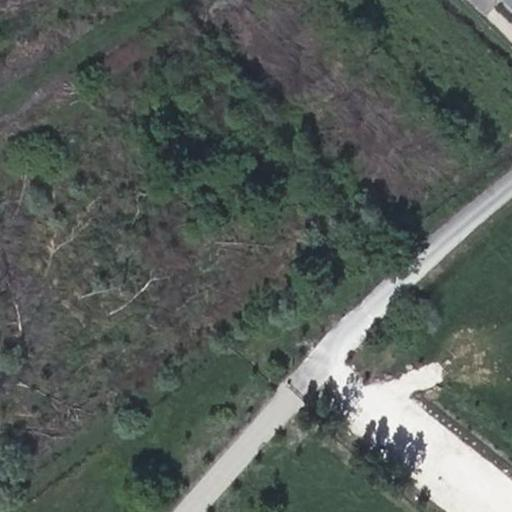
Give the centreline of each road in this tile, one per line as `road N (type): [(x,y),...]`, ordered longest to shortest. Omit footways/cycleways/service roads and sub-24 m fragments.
road 1 (unknown): [(301,370),(511,507)]
road 2 (track): [(151,0),(0,103)]
